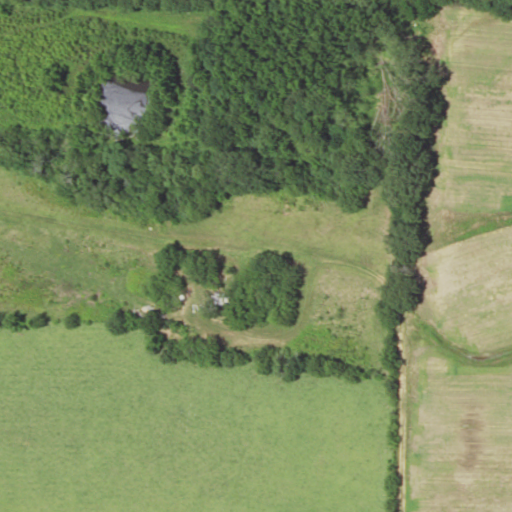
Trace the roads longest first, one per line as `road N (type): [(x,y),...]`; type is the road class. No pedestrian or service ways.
road 1 (residential): [(511,17),(0,9)]
road 2 (residential): [(401,511),(394,313),(374,267)]
